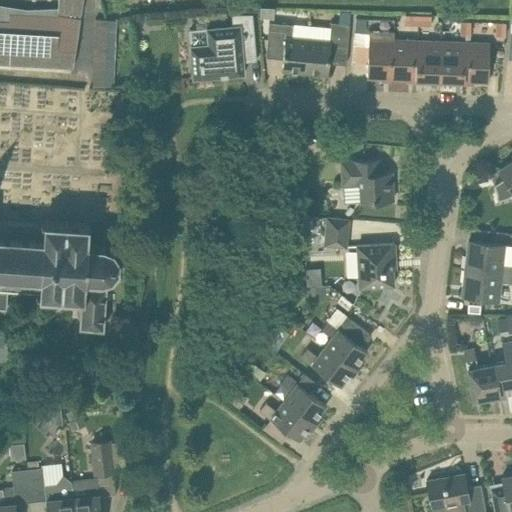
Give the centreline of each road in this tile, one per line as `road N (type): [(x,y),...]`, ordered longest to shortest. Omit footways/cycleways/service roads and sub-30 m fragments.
road 1 (residential): [(318,488),(349,421),(440,318)]
road 2 (residential): [(440,318),(447,165)]
road 3 (residential): [(280,109),(409,105)]
